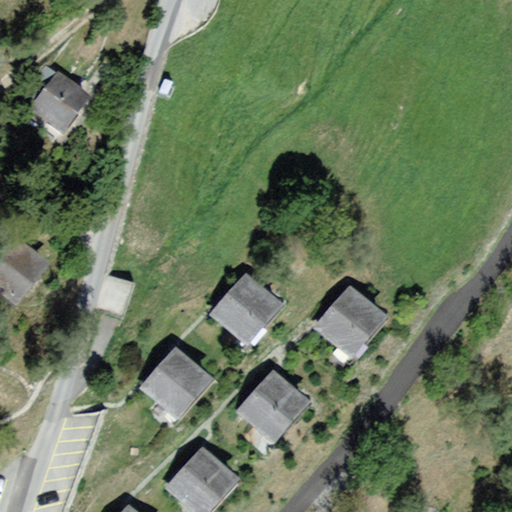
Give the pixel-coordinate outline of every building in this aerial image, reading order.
[(86,102),(58,80),(36,107),(64,129),(74,117),(86,102)] [(12,245),(0,260),(0,289),(13,300),(23,288),(40,267),(12,245)] [(278,307),(242,277),(231,290),(219,304),(211,314),(246,344),(278,307)] [(380,325),(349,298),(343,304),(330,320),(321,330),(353,357),(380,325)] [(206,387),(170,358),(162,367),(152,380),(141,393),(177,422),(206,387)] [(300,409),(267,382),(261,390),(250,404),(240,415),(273,442),(300,409)] [(207,511),(232,485),(203,458),(195,466),(182,480),(173,490),(197,511),(207,511)]
